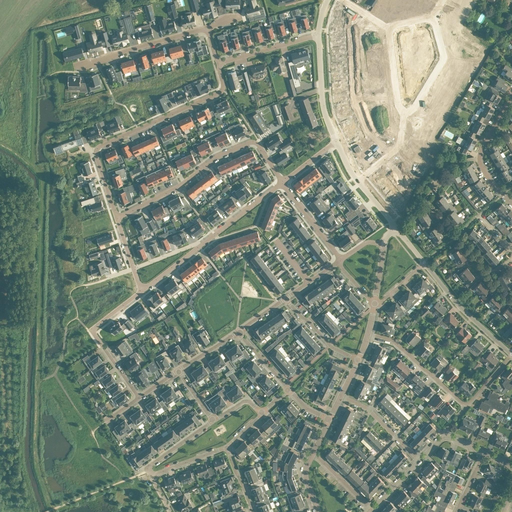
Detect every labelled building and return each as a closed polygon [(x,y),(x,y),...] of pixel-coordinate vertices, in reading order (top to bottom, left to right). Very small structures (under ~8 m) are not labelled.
[(196,0),(190,0),(194,12),(199,10),(196,0)] [(206,5),(202,6),(204,13),(205,16),(206,16),(207,16),(209,15),(210,17),(216,15),(217,15),(215,7),(222,5),(221,0),(215,0),(216,0),(215,1),(206,3),(207,5),(206,5)] [(227,0),(226,0),(227,9),(239,8),(238,0),(227,0)] [(426,0),(427,0),(425,5),(430,8),(431,8),(433,5),(432,5),(434,0),(426,0)] [(412,1),(406,2),(408,9),(411,8),(412,15),(415,14),(415,15),(418,14),(418,13),(416,3),(413,4),(412,1)] [(379,2),(375,8),(378,9),(377,12),(382,15),(381,16),(384,17),(385,17),(389,12),(384,9),(385,6),(379,2)] [(399,7),(396,8),(398,18),(398,19),(402,18),(401,17),(404,17),(402,10),(406,9),(404,3),(398,4),(399,7)] [(150,4),(145,5),(150,21),(155,19),(150,4)] [(251,8),(246,9),(247,15),(248,15),(249,16),(254,15),(255,20),(265,17),(263,8),(259,10),(258,6),(256,6),(255,4),(251,5),(251,8)] [(174,5),(167,7),(169,13),(170,12),(172,18),(178,17),(174,5)] [(335,16),(334,22),(337,22),(336,25),(343,27),(344,19),(341,18),(342,13),(336,12),(335,12),(334,16),(335,16)] [(182,20),(184,27),(188,26),(188,27),(192,26),(192,25),(196,23),(194,16),(192,17),(191,14),(185,16),(186,18),(182,20)] [(306,14),(297,17),(299,23),(302,22),(304,28),(310,27),(308,21),(309,21),(308,17),(307,17),(306,14)] [(450,15),(445,23),(449,25),(454,17),(450,15)] [(131,16),(123,18),(128,35),(135,33),(131,16)] [(297,17),(288,19),(286,20),(286,23),(289,23),(292,32),(293,32),(294,32),(297,31),(297,30),(298,30),(296,23),(299,23),(297,17)] [(454,17),(449,25),(452,28),(458,19),(454,17)] [(101,19),(85,23),(86,29),(96,27),(96,30),(103,29),(101,19)] [(458,19),(452,28),(456,30),(461,22),(458,19)] [(270,24),(265,26),(268,39),(270,38),(270,39),(275,38),(274,37),(275,37),(273,30),(276,29),(273,20),(270,21),(270,24)] [(286,20),(277,23),(280,35),(282,35),(282,36),(286,35),(286,34),(284,27),(287,26),(286,23),(286,20)] [(160,25),(162,34),(167,32),(168,33),(172,31),(176,30),(177,30),(174,21),(168,23),(168,22),(160,24),(160,25)] [(461,22),(456,30),(460,33),(465,24),(461,22)] [(264,33),(262,24),(259,25),(259,28),(257,28),(258,31),(254,32),(257,42),(258,41),(259,43),(263,41),(263,40),(261,33),(264,33)] [(78,25),(70,27),(72,33),(74,32),(74,33),(80,32),(78,25)] [(143,30),(138,31),(141,40),(154,36),(151,28),(150,25),(142,27),(143,30)] [(332,36),(331,36),(332,40),(332,39),(344,39),(345,39),(345,33),(346,33),(345,29),(339,30),(339,33),(332,33),(332,36)] [(251,30),(242,32),(245,45),(247,45),(247,46),(251,45),(251,44),(252,43),(250,37),(253,36),(251,30)] [(118,36),(113,37),(114,43),(117,43),(117,45),(120,44),(120,46),(125,44),(124,43),(129,42),(126,33),(123,34),(122,31),(117,33),(118,36)] [(92,43),(87,44),(90,53),(103,49),(103,47),(105,46),(110,45),(106,32),(101,33),(103,39),(97,41),(96,36),(90,38),(92,43)] [(463,32),(458,40),(462,42),(467,34),(463,32)] [(241,39),(239,33),(230,36),(234,48),(235,48),(236,49),(240,48),(240,47),(238,40),(241,39)] [(224,34),(223,35),(224,37),(219,39),(220,42),(219,42),(220,47),(221,46),(222,52),(229,50),(227,43),(230,42),(227,34),(224,34)] [(467,34),(462,42),(466,45),(471,36),(467,34)] [(471,36),(466,45),(470,47),(475,39),(471,36)] [(371,45),(368,45),(369,49),(375,48),(374,45),(381,44),(381,38),(370,39),(371,45)] [(344,39),(332,39),(333,46),(340,45),(340,49),(346,48),(346,45),(344,45),(344,39)] [(475,39),(470,47),(473,49),(479,41),(475,39)] [(200,40),(194,41),(197,52),(202,50),(204,55),(208,53),(206,45),(202,46),(200,40)] [(194,41),(187,43),(190,52),(196,50),(194,41)] [(479,41),(473,49),(477,52),(482,43),(479,41)] [(482,43),(477,52),(481,54),(486,46),(482,43)] [(181,45),(175,46),(178,57),(184,55),(181,45)] [(175,46),(169,48),(171,55),(168,56),(170,62),(174,61),(173,58),(178,57),(175,46)] [(486,46),(481,54),(485,57),(490,48),(486,46)] [(68,60),(65,61),(66,61),(84,56),(82,47),(74,49),(66,52),(67,55),(66,56),(68,60)] [(166,63),(170,62),(168,56),(165,57),(163,50),(158,51),(160,62),(166,60),(166,63)] [(293,61),(288,62),(295,87),(301,86),(296,68),(306,65),(304,60),(310,58),(307,50),(291,54),(293,61)] [(333,54),(332,54),(333,59),(334,59),(334,60),(337,60),(337,61),(342,60),(342,59),(347,59),(346,50),(340,50),(340,53),(333,54)] [(155,63),(160,62),(158,51),(152,53),(155,63)] [(375,52),(369,52),(369,56),(372,56),(373,61),(383,60),(383,54),(376,55),(375,52)] [(145,54),(140,56),(139,57),(142,64),(138,65),(140,72),(144,71),(143,68),(149,66),(148,63),(149,62),(148,59),(147,59),(146,55),(145,55),(145,54)] [(282,57),(274,59),(275,62),(271,64),(272,70),(277,69),(278,73),(287,71),(285,66),(282,57)] [(133,59),(128,61),(130,71),(136,70),(133,59)] [(455,59),(452,64),(460,69),(462,64),(455,59)] [(374,67),(371,67),(371,71),(378,70),(377,67),(384,66),(384,63),(385,63),(384,60),(383,60),(373,61),(374,67)] [(130,71),(128,61),(122,63),(125,73),(130,71)] [(203,74),(207,72),(203,64),(199,66),(203,74)] [(334,71),(333,71),(333,74),(334,74),(347,73),(347,67),(347,64),(341,64),(341,67),(334,68),(334,71)] [(452,64),(449,69),(457,73),(460,69),(452,64)] [(502,70),(503,70),(501,74),(503,76),(511,81),(511,79),(511,68),(506,64),(502,70)] [(264,65),(251,68),(253,76),(255,76),(256,79),(264,77),(263,74),(267,73),(264,65)] [(117,77),(119,81),(123,79),(121,71),(116,73),(113,67),(106,69),(111,80),(117,77)] [(449,69),(446,73),(454,78),(457,73),(449,69)] [(236,70),(228,72),(232,89),(240,87),(238,79),(244,78),(246,88),(251,86),(247,71),(242,72),(243,74),(237,76),(236,70)] [(87,83),(89,91),(93,90),(95,89),(94,86),(100,84),(101,83),(100,79),(99,80),(97,73),(96,74),(96,73),(92,74),(92,75),(88,76),(90,82),(87,83)] [(347,73),(334,74),(335,80),(342,80),(342,83),(348,83),(348,79),(347,79),(347,73)] [(378,73),(372,74),(372,78),(375,77),(376,83),(386,82),(387,82),(387,78),(386,78),(385,76),(378,77),(378,73)] [(446,73),(444,78),(451,82),(454,78),(446,73)] [(73,76),(69,76),(68,85),(69,85),(69,89),(77,90),(77,85),(80,85),(80,91),(87,91),(85,83),(81,83),(81,76),(76,76),(74,76),(73,76)] [(505,81),(503,79),(498,76),(495,80),(497,82),(494,86),(504,92),(508,86),(504,83),(505,81)] [(444,78),(441,82),(448,87),(451,82),(444,78)] [(196,80),(187,85),(189,89),(190,92),(191,92),(191,91),(195,89),(197,95),(204,92),(204,91),(209,89),(207,84),(202,87),(200,82),(197,83),(196,81),(197,81),(196,80)] [(377,89),(374,89),(374,93),(380,92),(380,89),(387,88),(386,82),(376,83),(377,89)] [(294,83),(288,85),(291,96),(297,95),(294,83)] [(342,89),(335,90),(335,96),(348,95),(348,89),(348,86),(342,86),(342,89)] [(435,89),(433,92),(434,92),(443,98),(446,93),(448,94),(450,91),(444,88),(443,91),(437,87),(435,90),(435,89)] [(489,98),(493,100),(498,103),(501,97),(497,95),(499,92),(491,87),(488,93),(491,95),(489,98)] [(172,92),(167,94),(170,101),(175,99),(177,104),(189,99),(185,92),(178,96),(177,93),(173,95),(172,92)] [(434,92),(431,97),(437,101),(435,104),(440,107),(442,104),(440,103),(443,98),(434,92)] [(159,107),(156,109),(158,113),(161,112),(162,113),(169,109),(165,100),(166,100),(168,102),(170,101),(167,94),(166,94),(161,96),(162,97),(156,100),(159,107)] [(335,96),(335,99),(336,99),(336,102),(343,102),(343,105),(349,105),(349,101),(348,101),(348,95),(335,96)] [(381,95),(374,96),(375,100),(378,99),(379,105),(389,104),(388,98),(381,99),(381,95)] [(299,101),(309,128),(317,125),(308,97),(299,101)] [(226,99),(215,105),(218,113),(224,110),(225,113),(231,110),(230,107),(226,99)] [(485,107),(484,109),(492,114),(495,108),(491,106),(493,104),(487,100),(484,106),(485,107)] [(379,111),(376,111),(377,114),(383,114),(383,110),(390,110),(389,107),(390,107),(390,103),(389,104),(379,105),(379,111)] [(288,104),(281,107),(284,116),(291,113),(288,104)] [(427,104),(424,109),(433,114),(436,109),(438,111),(440,108),(435,104),(433,107),(427,104)] [(279,113),(275,114),(279,125),(285,123),(279,107),(277,107),(279,113)] [(481,112),(478,116),(484,120),(486,117),(489,119),(492,114),(484,109),(480,107),(479,110),(481,112)] [(206,119),(212,116),(208,108),(202,110),(206,119)] [(422,112),(421,114),(427,117),(425,120),(430,124),(432,121),(430,119),(433,114),(424,109),(423,108),(421,111),(422,112)] [(339,116),(340,120),(341,120),(348,117),(349,120),(355,118),(351,109),(339,115),(339,116)] [(206,119),(202,110),(196,113),(200,121),(206,119)] [(257,112),(249,117),(260,134),(268,130),(263,121),(264,121),(260,116),(259,116),(257,112)] [(118,124),(122,123),(119,115),(115,117),(117,121),(106,125),(109,133),(120,130),(118,124)] [(190,116),(185,118),(189,128),(194,125),(190,116)] [(477,122),(475,125),(483,129),(486,124),(483,122),(484,120),(478,116),(475,122),(477,122)] [(189,128),(185,118),(179,121),(184,130),(189,128)] [(351,125),(345,128),(347,133),(359,128),(356,122),(357,122),(355,119),(350,122),(351,125)] [(386,119),(385,127),(388,127),(387,133),(393,133),(394,133),(394,130),(394,123),(392,123),(392,120),(386,119)] [(99,131),(103,130),(100,122),(96,123),(98,128),(87,132),(90,140),(101,136),(99,131)] [(470,122),(466,130),(469,132),(475,135),(477,133),(480,134),(483,129),(475,125),(470,122)] [(175,130),(172,123),(167,126),(172,137),(177,135),(178,136),(181,134),(179,128),(175,130)] [(234,124),(228,127),(232,136),(236,134),(237,137),(246,133),(242,126),(236,129),(234,124)] [(163,142),(173,138),(172,137),(167,126),(166,126),(165,125),(162,127),(162,128),(161,128),(164,135),(161,136),(163,142)] [(229,128),(225,130),(226,132),(221,134),(225,144),(226,144),(227,144),(230,143),(230,142),(227,135),(231,133),(229,128)] [(347,133),(346,134),(348,137),(349,136),(350,139),(356,136),(358,139),(363,136),(362,133),(361,133),(359,128),(347,133)] [(78,130),(73,132),(74,136),(76,139),(81,137),(80,134),(79,134),(78,130)] [(475,135),(469,132),(466,137),(468,138),(466,141),(474,145),(477,140),(474,138),(475,135)] [(214,134),(210,136),(213,142),(217,140),(220,146),(225,144),(221,134),(215,137),(214,134)] [(278,135),(266,143),(270,150),(280,143),(278,140),(281,139),(278,135)] [(159,145),(156,136),(151,138),(155,147),(159,145)] [(208,141),(203,143),(207,153),(212,150),(209,143),(213,142),(210,136),(206,138),(208,141)] [(155,147),(151,138),(146,140),(151,150),(155,148),(155,147)] [(76,139),(54,147),(56,154),(78,146),(76,139)] [(291,139),(280,146),(282,150),(282,149),(293,143),(291,139)] [(466,141),(463,139),(462,142),(464,143),(461,147),(459,146),(457,149),(465,154),(468,148),(471,150),(474,145),(466,141)] [(151,150),(146,140),(141,142),(145,151),(146,152),(151,150)] [(383,141),(378,144),(383,150),(387,146),(383,141)] [(145,151),(141,142),(137,144),(141,153),(145,151)] [(196,143),(193,145),(194,149),(195,150),(199,149),(202,155),(202,156),(206,154),(206,153),(207,153),(203,143),(202,142),(197,144),(196,143)] [(279,160),(277,161),(280,165),(289,159),(286,153),(289,151),(287,150),(291,147),(292,149),(295,147),(293,143),(282,149),(282,150),(279,151),(282,155),(278,158),(279,160)] [(491,153),(497,149),(499,148),(497,143),(489,148),(491,150),(490,151),(491,153)] [(123,147),(122,147),(127,158),(132,156),(133,158),(136,156),(133,149),(130,150),(128,145),(127,145),(126,144),(122,146),(123,147)] [(141,153),(137,144),(132,147),(133,149),(136,155),(141,153)] [(378,144),(374,148),(378,153),(383,150),(378,144)] [(374,148),(369,152),(374,157),(378,153),(374,148)] [(124,161),(121,154),(118,156),(115,149),(106,153),(109,161),(117,158),(120,163),(124,161)] [(192,153),(186,156),(191,165),(196,163),(193,156),(197,155),(195,150),(194,149),(190,151),(192,153)] [(497,149),(491,153),(490,154),(492,156),(491,157),(491,158),(500,153),(497,149)] [(252,150),(247,152),(252,162),(257,160),(252,150)] [(247,152),(242,155),(247,164),(252,162),(247,152)] [(369,152),(365,155),(370,161),(374,157),(369,152)] [(500,153),(491,158),(492,159),(493,158),(496,163),(503,158),(500,153)] [(242,155),(238,157),(242,167),(247,164),(242,155)] [(365,155),(361,159),(365,165),(370,161),(365,155)] [(177,164),(180,170),(185,167),(181,158),(181,156),(175,159),(175,158),(171,159),(173,165),(177,164)] [(186,156),(181,158),(185,167),(191,165),(186,156)] [(238,157),(233,159),(237,169),(242,167),(238,157)] [(503,158),(496,163),(498,165),(496,166),(498,168),(499,167),(506,163),(503,158)] [(233,159),(228,162),(232,171),(237,169),(233,159)] [(327,159),(321,164),(325,169),(322,172),(326,177),(327,178),(332,174),(330,171),(334,168),(330,164),(331,163),(328,159),(327,160),(327,159)] [(509,161),(506,163),(499,167),(500,170),(499,171),(500,172),(507,168),(507,169),(511,166),(509,161)] [(79,182),(77,182),(81,181),(86,179),(85,175),(92,173),(89,165),(90,164),(89,162),(88,162),(81,164),(84,172),(81,173),(82,174),(78,176),(79,182)] [(228,162),(223,164),(227,173),(232,171),(228,162)] [(219,170),(215,171),(217,173),(220,177),(227,173),(223,164),(218,166),(219,170)] [(463,168),(466,173),(473,169),(472,166),(473,166),(472,164),(463,168)] [(173,175),(169,165),(164,167),(168,177),(173,175)] [(141,166),(129,171),(130,173),(131,175),(132,175),(142,171),(143,170),(142,168),(141,166)] [(168,177),(164,167),(159,169),(164,179),(168,177)] [(117,175),(112,176),(116,187),(123,184),(120,176),(126,174),(124,168),(118,170),(118,171),(116,172),(117,175)] [(473,169),(466,173),(468,178),(476,174),(474,171),(476,170),(474,168),(473,169)] [(501,178),(502,178),(510,173),(507,169),(507,168),(500,172),(499,173),(501,176),(500,176),(501,178)] [(159,169),(154,172),(159,182),(164,179),(159,169)] [(316,169),(312,172),(318,180),(322,177),(323,178),(326,177),(322,172),(322,171),(319,173),(316,169)] [(264,184),(271,179),(266,171),(261,174),(259,170),(252,174),(255,180),(260,177),(264,184)] [(159,182),(154,172),(150,174),(154,184),(159,182)] [(212,172),(208,175),(214,184),(221,179),(220,177),(217,173),(215,175),(212,172)] [(312,172),(308,176),(314,183),(318,180),(312,172)] [(382,173),(374,180),(377,184),(386,177),(382,173)] [(477,173),(476,174),(468,178),(470,183),(478,179),(477,176),(478,175),(477,173)] [(511,177),(511,176),(510,173),(502,178),(504,180),(503,181),(504,183),(511,177)] [(154,184),(150,174),(145,176),(149,186),(154,184)] [(208,175),(204,178),(209,186),(213,183),(214,184),(208,175)] [(308,176),(303,179),(309,187),(314,183),(308,176)] [(143,180),(137,182),(143,194),(148,192),(146,186),(148,185),(145,177),(142,179),(143,180)] [(386,177),(377,184),(381,189),(390,181),(386,177)] [(86,179),(81,181),(83,186),(85,185),(87,191),(88,191),(89,195),(97,193),(95,188),(96,187),(95,185),(93,181),(90,182),(89,178),(86,179)] [(204,178),(200,181),(205,189),(209,186),(204,178)] [(473,185),(476,189),(483,184),(483,183),(481,181),(482,180),(481,178),(473,185)] [(303,179),(299,182),(305,190),(309,187),(303,179)] [(342,180),(334,186),(339,192),(346,186),(342,180)] [(200,181),(196,184),(201,192),(205,189),(200,181)] [(244,185),(240,188),(247,197),(247,198),(250,196),(249,195),(252,194),(247,188),(250,186),(246,181),(243,183),(244,185)] [(390,181),(381,189),(385,193),(393,186),(390,181)] [(299,182),(295,185),(301,193),(305,190),(299,182)] [(483,184),(476,189),(480,193),(486,187),(484,185),(486,184),(484,182),(483,183),(483,184)] [(129,190),(118,193),(122,204),(129,202),(133,200),(129,190),(136,187),(135,184),(128,186),(129,190)] [(196,184),(191,187),(198,196),(202,193),(196,184)] [(393,186),(385,193),(388,197),(396,191),(393,187),(393,186)] [(191,187),(187,191),(190,195),(188,196),(194,204),(196,203),(194,199),(198,196),(191,187)] [(489,188),(487,187),(486,187),(480,193),(483,197),(490,192),(488,189),(489,188)] [(234,190),(232,192),(235,197),(238,195),(242,201),(247,197),(240,188),(239,188),(235,192),(234,190)] [(396,191),(388,197),(392,202),(400,195),(396,191)] [(490,192),(483,197),(487,201),(493,196),(491,193),(492,192),(491,191),(490,192)] [(442,192),(437,197),(439,199),(436,202),(439,206),(446,201),(450,198),(446,194),(444,195),(442,192)] [(316,200),(310,204),(314,209),(324,201),(320,196),(321,196),(319,193),(314,197),(316,200)] [(233,194),(226,200),(233,209),(238,205),(235,202),(237,200),(235,197),(233,194)] [(342,194),(336,199),(339,203),(345,198),(342,194)] [(285,202),(280,195),(273,200),(280,206),(285,202)] [(400,195),(392,202),(395,206),(402,200),(399,196),(400,196),(400,195)] [(181,199),(179,196),(174,199),(178,207),(179,209),(189,204),(184,197),(181,199)] [(348,199),(344,201),(352,212),(360,205),(353,196),(349,199),(348,199)] [(94,197),(81,201),(82,206),(90,203),(93,212),(98,210),(98,211),(104,209),(101,201),(96,203),(94,197)] [(446,201),(439,206),(443,211),(446,208),(448,211),(453,207),(450,202),(451,201),(450,198),(446,201)] [(173,209),(178,207),(174,199),(169,202),(173,209)] [(402,200),(395,206),(399,211),(408,203),(404,199),(402,200)] [(219,206),(218,206),(223,212),(224,212),(226,210),(228,213),(230,211),(233,209),(226,200),(219,206)] [(278,211),(280,206),(273,200),(271,202),(269,207),(278,211)] [(314,209),(313,209),(314,210),(315,212),(316,211),(317,213),(323,209),(325,211),(330,208),(328,205),(327,205),(324,202),(324,201),(314,209)] [(497,215),(499,213),(506,207),(502,204),(493,211),(497,215)] [(164,208),(162,205),(157,207),(162,218),(170,214),(166,207),(164,208)] [(335,213),(340,210),(336,205),(331,208),(335,213)] [(216,208),(211,212),(213,214),(218,221),(218,220),(219,221),(221,220),(220,219),(223,217),(221,214),(223,212),(218,206),(216,208)] [(154,214),(151,215),(154,222),(163,218),(157,207),(152,210),(154,214)] [(278,211),(269,207),(267,212),(276,215),(278,211)] [(447,216),(451,220),(458,215),(456,212),(457,211),(453,207),(448,211),(450,213),(447,216)] [(506,207),(499,213),(501,216),(500,217),(501,218),(509,211),(506,207)] [(509,211),(501,218),(501,219),(503,217),(505,219),(503,220),(505,222),(506,221),(511,215),(511,210),(511,209),(509,211)] [(328,216),(323,220),(326,225),(335,218),(332,213),(333,212),(331,210),(326,214),(328,216)] [(347,217),(346,218),(348,221),(350,220),(357,214),(355,211),(347,217)] [(420,219),(422,222),(429,217),(426,212),(423,214),(421,211),(415,215),(419,220),(420,219)] [(276,215),(267,212),(265,217),(274,220),(276,215)] [(213,214),(208,217),(213,224),(218,221),(213,214)] [(350,220),(353,224),(355,227),(359,224),(356,221),(360,218),(357,214),(350,220)] [(367,215),(359,220),(366,229),(368,227),(370,231),(377,226),(370,217),(369,217),(367,215)] [(458,215),(451,220),(454,225),(457,222),(459,225),(465,221),(461,216),(459,217),(458,215)] [(142,216),(134,219),(140,229),(143,227),(146,233),(151,230),(152,232),(155,231),(158,229),(157,227),(156,225),(155,225),(152,219),(146,223),(142,216)] [(193,223),(201,233),(201,234),(204,232),(203,231),(205,229),(201,224),(203,222),(203,221),(200,217),(197,219),(198,221),(197,222),(194,224),(193,223)] [(274,220),(265,217),(263,222),(272,225),(274,220)] [(422,222),(419,224),(422,229),(424,228),(426,230),(431,226),(430,224),(433,221),(429,217),(422,222)] [(297,218),(290,223),(294,228),(301,222),(297,218)] [(326,225),(326,226),(328,228),(330,230),(336,225),(337,228),(342,224),(340,221),(339,222),(336,218),(335,218),(326,225)] [(272,225),(263,222),(261,227),(270,230),(272,225)] [(301,222),(294,228),(297,232),(304,226),(301,222)] [(188,226),(185,227),(188,233),(191,231),(196,237),(201,233),(193,223),(188,226)] [(350,223),(345,227),(349,233),(350,234),(351,235),(356,231),(350,223)] [(304,226),(297,232),(300,236),(307,230),(304,226)] [(431,234),(432,237),(440,231),(436,227),(433,229),(431,226),(426,230),(429,235),(431,234)] [(177,231),(182,243),(182,244),(185,243),(185,242),(187,241),(185,234),(188,233),(185,227),(184,228),(182,229),(178,231),(177,231)] [(467,236),(472,239),(477,233),(475,231),(476,229),(474,227),(467,236)] [(506,228),(502,232),(505,236),(507,234),(509,233),(510,232),(506,228)] [(307,230),(300,236),(304,241),(311,235),(307,230)] [(172,233),(169,234),(171,240),(174,239),(176,245),(182,243),(177,231),(172,233)] [(261,241),(258,231),(253,233),(256,242),(261,241)] [(443,236),(440,231),(432,237),(434,239),(433,240),(436,245),(442,241),(440,238),(443,236)] [(477,233),(472,239),(476,243),(476,242),(478,245),(484,240),(481,236),(479,234),(480,232),(479,231),(477,233)] [(256,242),(253,233),(248,234),(251,244),(256,242)] [(341,237),(337,240),(341,245),(341,246),(343,248),(344,249),(345,248),(345,249),(348,247),(348,246),(351,244),(354,241),(349,235),(350,234),(349,233),(342,238),(341,237)] [(107,235),(97,238),(99,245),(105,243),(106,247),(110,245),(109,242),(114,240),(112,234),(107,236),(107,235)] [(166,236),(160,239),(162,243),(165,250),(166,249),(166,250),(170,248),(171,247),(168,241),(171,240),(169,234),(168,234),(165,235),(166,236)] [(251,244),(248,234),(243,236),(246,246),(251,244)] [(246,246),(243,236),(237,238),(241,247),(246,246)] [(157,238),(149,242),(149,243),(153,254),(155,254),(159,253),(159,252),(157,245),(160,244),(157,238)] [(241,247),(237,238),(232,239),(235,249),(241,247)] [(478,245),(481,249),(488,244),(486,241),(487,239),(486,238),(484,240),(478,245)] [(235,249),(232,239),(227,241),(230,251),(235,249)] [(315,240),(308,245),(311,250),(318,244),(315,240)] [(230,251),(227,241),(219,244),(224,253),(230,251)] [(488,244),(481,249),(484,253),(491,247),(489,245),(491,243),(490,242),(488,244)] [(145,243),(136,247),(138,250),(137,250),(138,254),(139,254),(141,259),(147,257),(144,250),(147,249),(146,246),(145,243)] [(224,253),(219,244),(213,248),(219,256),(224,253)] [(318,244),(311,250),(314,254),(321,249),(318,244)] [(491,247),(484,253),(483,255),(486,259),(493,253),(491,251),(493,249),(491,248),(491,247)] [(219,256),(213,248),(209,252),(215,260),(219,256)] [(455,248),(447,252),(449,255),(451,254),(454,259),(455,258),(464,253),(461,248),(457,250),(455,248)] [(321,249),(314,254),(317,258),(324,253),(321,249)] [(103,250),(89,254),(91,259),(99,257),(99,256),(100,256),(102,260),(106,259),(104,252),(103,250)] [(493,253),(486,259),(490,263),(496,257),(494,254),(496,253),(495,251),(493,253)] [(108,253),(107,253),(112,267),(112,266),(116,265),(118,269),(123,267),(122,265),(124,265),(121,256),(114,259),(112,252),(108,254),(108,253)] [(262,257),(259,253),(251,259),(254,263),(262,257)] [(324,253),(317,258),(321,263),(328,257),(324,253)] [(467,259),(464,253),(455,258),(459,263),(457,265),(457,266),(458,267),(464,264),(463,261),(467,259)] [(496,257),(490,263),(493,266),(500,261),(497,258),(499,257),(498,255),(496,257)] [(202,257),(197,260),(203,267),(207,264),(202,257)] [(265,261),(262,257),(254,263),(257,267),(265,261)] [(198,261),(193,264),(200,272),(199,271),(203,268),(204,269),(198,261)] [(269,266),(265,261),(257,267),(261,272),(269,266)] [(95,268),(91,270),(93,276),(97,274),(98,275),(106,272),(102,262),(94,264),(95,268)] [(193,264),(189,267),(196,276),(195,275),(200,272),(193,264)] [(272,270),(269,266),(261,272),(264,276),(272,270)] [(189,267),(185,270),(192,279),(196,276),(189,267)] [(463,279),(471,273),(467,268),(463,271),(461,268),(453,275),(454,276),(456,277),(460,281),(463,279)] [(185,270),(180,274),(187,283),(192,279),(185,270)] [(275,274),(272,270),(264,276),(267,280),(275,274)] [(498,277),(500,281),(508,277),(506,274),(509,273),(507,271),(498,277)] [(475,277),(471,273),(463,279),(467,283),(466,285),(468,287),(474,282),(472,280),(475,277)] [(279,278),(275,274),(267,280),(271,285),(279,278)] [(329,279),(336,288),(343,283),(342,282),(340,280),(337,277),(335,278),(334,276),(329,279)] [(508,277),(500,281),(503,286),(510,282),(509,279),(511,278),(510,276),(508,277)] [(282,283),(279,278),(271,285),(274,289),(282,283)] [(171,280),(169,282),(177,292),(182,289),(185,287),(181,282),(178,284),(174,279),(172,280),(171,280)] [(325,282),(331,291),(336,288),(329,279),(325,282)] [(418,282),(425,290),(428,287),(430,289),(431,290),(432,289),(434,287),(426,279),(424,281),(422,279),(420,281),(419,281),(418,282)] [(510,282),(503,286),(505,291),(511,286),(511,284),(511,283),(511,280),(511,282),(510,282)] [(474,288),(479,293),(485,286),(481,281),(478,284),(476,282),(470,288),(469,289),(472,291),(474,288)] [(169,282),(165,286),(169,291),(167,293),(170,298),(173,296),(177,292),(169,282)] [(325,282),(320,285),(327,294),(331,291),(325,282)] [(417,291),(415,293),(419,297),(421,295),(419,293),(424,290),(425,291),(425,290),(418,282),(417,283),(416,283),(416,285),(414,287),(417,291)] [(285,287),(282,283),(274,289),(278,294),(285,287)] [(320,285),(316,288),(323,297),(323,298),(328,295),(327,294),(320,285)] [(481,298),(484,301),(489,295),(487,293),(490,290),(485,286),(479,293),(483,297),(481,298)] [(312,291),(317,299),(318,300),(323,297),(316,288),(312,291)] [(313,302),(317,299),(312,291),(308,294),(313,302)] [(345,303),(346,302),(347,301),(354,295),(350,291),(348,293),(346,291),(339,297),(345,303)] [(404,294),(411,301),(415,297),(417,300),(419,298),(419,297),(415,293),(413,295),(409,291),(407,293),(405,293),(405,294),(404,294)] [(153,295),(152,295),(160,305),(165,302),(165,303),(168,300),(164,295),(161,297),(157,292),(153,295)] [(305,300),(302,302),(306,307),(313,302),(308,294),(303,297),(305,300)] [(404,303),(402,305),(405,309),(407,311),(414,305),(411,301),(404,294),(403,295),(403,297),(400,299),(404,303)] [(490,307),(499,299),(494,294),(491,297),(489,295),(484,301),(486,303),(485,304),(489,309),(490,307)] [(150,298),(148,299),(152,305),(150,306),(153,311),(156,309),(160,305),(152,295),(152,296),(152,295),(149,297),(150,298)] [(354,295),(347,301),(346,302),(350,306),(351,305),(358,299),(354,295)] [(358,299),(351,305),(354,309),(361,303),(358,299)] [(499,299),(490,307),(495,312),(497,314),(499,312),(502,308),(500,306),(503,303),(499,299)] [(438,302),(434,305),(431,309),(440,317),(446,309),(438,302)] [(133,314),(130,317),(133,321),(139,317),(139,316),(142,314),(144,316),(148,312),(141,303),(133,309),(134,310),(131,312),(133,314)] [(354,309),(353,310),(359,317),(364,313),(362,310),(365,307),(361,303),(354,309)] [(391,306),(400,316),(405,312),(406,313),(408,311),(407,311),(405,309),(402,305),(399,307),(396,303),(394,305),(392,305),(391,306)] [(385,313),(392,321),(395,318),(397,320),(400,316),(391,306),(390,307),(389,307),(390,308),(385,313)] [(504,307),(502,308),(499,312),(501,315),(502,313),(507,317),(511,311),(511,308),(509,306),(506,309),(504,307)] [(427,308),(420,314),(423,317),(429,311),(427,308)] [(280,313),(285,321),(292,316),(288,312),(286,313),(284,310),(280,313)] [(276,316),(282,325),(287,322),(285,321),(280,313),(276,316)] [(319,319),(322,324),(330,317),(326,313),(319,319)] [(451,313),(447,317),(443,322),(448,326),(449,325),(453,329),(459,322),(455,318),(455,317),(451,313)] [(271,319),(279,329),(283,326),(282,325),(276,316),(271,319)] [(330,317),(322,324),(326,328),(334,321),(330,317)] [(295,324),(292,326),(294,329),(300,324),(295,318),(292,321),(295,324)] [(272,330),(274,332),(279,329),(271,319),(267,322),(273,330),(272,330)] [(120,320),(111,327),(113,331),(114,330),(116,333),(120,330),(122,333),(128,328),(130,332),(135,328),(129,321),(124,326),(120,320)] [(334,321),(326,328),(330,332),(337,325),(334,321)] [(268,333),(272,330),(273,330),(267,322),(263,325),(268,333)] [(383,326),(381,331),(390,334),(391,329),(393,330),(393,329),(395,324),(393,323),(391,323),(388,322),(388,324),(388,326),(388,327),(383,326)] [(258,328),(265,337),(269,334),(268,333),(263,325),(258,328)] [(337,325),(330,332),(333,336),(339,330),(341,333),(346,328),(344,326),(341,329),(337,325)] [(174,327),(170,330),(175,338),(179,336),(174,327)] [(296,333),(299,337),(306,331),(302,327),(296,333)] [(253,336),(259,343),(266,338),(265,337),(258,328),(258,329),(257,329),(257,328),(255,330),(254,331),(256,334),(253,336)] [(472,335),(467,330),(466,331),(462,328),(459,332),(456,334),(459,336),(458,336),(465,342),(472,335)] [(192,334),(197,342),(200,340),(203,345),(210,341),(206,336),(208,334),(206,330),(200,333),(199,330),(192,334)] [(511,332),(508,330),(502,336),(503,336),(502,337),(504,338),(505,337),(505,338),(511,332)] [(306,331),(299,337),(298,338),(302,342),(309,335),(306,331)] [(407,342),(409,344),(411,343),(414,346),(421,338),(419,336),(419,332),(415,332),(413,331),(412,332),(411,332),(407,333),(407,337),(407,338),(406,338),(406,339),(406,340),(406,341),(407,342)] [(135,333),(128,337),(129,337),(130,340),(134,337),(137,341),(141,339),(137,332),(135,333)] [(309,335),(302,342),(305,346),(306,345),(313,339),(309,335)] [(187,342),(187,343),(184,345),(189,354),(190,353),(191,354),(194,352),(193,351),(196,349),(195,347),(197,346),(198,346),(193,338),(187,342)] [(313,339),(306,345),(310,349),(317,343),(313,339)] [(471,352),(476,357),(480,352),(479,351),(484,346),(480,342),(480,341),(477,339),(471,346),(474,349),(471,352)] [(418,347),(420,350),(422,351),(420,354),(421,355),(425,358),(431,352),(427,348),(429,345),(424,340),(418,347)] [(114,348),(120,356),(126,352),(128,355),(133,351),(129,346),(127,348),(122,342),(114,348)] [(320,347),(317,343),(310,349),(309,350),(315,357),(320,352),(318,350),(320,347)] [(174,350),(171,352),(174,357),(173,357),(174,358),(176,361),(177,360),(177,361),(180,359),(180,358),(183,356),(181,353),(183,352),(178,344),(173,348),(174,350)] [(232,348),(238,358),(243,354),(247,359),(250,357),(245,349),(242,351),(237,344),(236,345),(236,344),(235,344),(235,345),(233,346),(232,346),(233,347),(232,348)] [(274,360),(282,353),(278,349),(280,347),(278,344),(271,351),(273,353),(271,355),(274,360)] [(377,346),(375,350),(385,354),(387,349),(389,350),(390,348),(387,347),(386,348),(378,345),(378,347),(377,346)] [(467,345),(461,351),(464,354),(470,347),(467,345)] [(231,358),(228,360),(234,368),(236,366),(232,360),(237,357),(238,358),(232,348),(230,349),(230,348),(229,349),(227,350),(226,351),(227,352),(226,352),(231,358)] [(385,354),(375,350),(374,353),(374,355),(382,359),(384,356),(386,357),(387,355),(385,354)] [(155,357),(163,370),(165,368),(166,369),(169,367),(168,367),(170,365),(169,363),(172,361),(166,351),(155,357)] [(126,363),(131,371),(134,369),(135,370),(140,366),(139,366),(140,365),(138,361),(141,359),(136,352),(130,356),(132,359),(126,363)] [(484,354),(480,359),(483,362),(484,361),(488,365),(486,367),(490,370),(494,367),(493,366),(498,360),(493,356),(494,355),(491,352),(487,357),(484,354)] [(282,353),(274,360),(278,364),(284,358),(285,358),(286,357),(282,353)] [(214,358),(221,368),(226,364),(230,370),(231,370),(233,368),(234,368),(228,360),(225,362),(220,355),(219,355),(219,354),(218,355),(216,356),(215,357),(216,358),(214,358)] [(374,364),(383,369),(383,367),(381,366),(383,363),(381,362),(382,359),(374,355),(373,354),(372,358),(371,360),(375,362),(374,364)] [(88,355),(82,359),(84,361),(86,364),(89,362),(93,367),(93,368),(102,361),(98,356),(97,356),(92,360),(90,357),(89,356),(88,355)] [(440,370),(443,366),(445,367),(449,363),(443,358),(440,361),(436,357),(431,363),(435,367),(436,366),(437,367),(440,370)] [(213,369),(211,371),(216,379),(219,377),(216,372),(221,368),(214,358),(213,359),(212,359),(210,361),(210,360),(209,361),(210,361),(209,361),(210,362),(209,362),(213,369)] [(284,358),(278,364),(282,368),(288,362),(285,358),(284,358)] [(154,360),(147,365),(153,373),(159,368),(154,360)] [(333,364),(331,369),(340,373),(342,368),(339,366),(341,362),(337,360),(336,362),(333,360),(332,363),(333,364)] [(403,362),(400,360),(391,370),(394,372),(396,369),(399,372),(405,365),(405,364),(404,363),(403,362)] [(241,368),(243,371),(246,369),(250,373),(258,365),(254,361),(250,365),(248,362),(241,368)] [(282,368),(285,372),(293,365),(289,361),(288,362),(282,368)] [(480,364),(477,361),(472,367),(475,370),(480,364)] [(367,367),(366,370),(379,376),(382,370),(383,369),(374,364),(373,367),(369,365),(368,367),(367,367)] [(447,367),(444,371),(447,374),(445,376),(452,382),(455,378),(455,379),(458,376),(457,375),(459,372),(455,368),(454,369),(449,364),(447,367)] [(96,367),(91,371),(93,374),(96,372),(100,377),(97,379),(96,380),(109,371),(105,365),(98,370),(96,367)] [(197,369),(203,377),(209,374),(213,381),(216,379),(211,371),(208,373),(203,365),(202,365),(201,365),(199,367),(199,366),(199,367),(198,367),(199,368),(197,369)] [(249,374),(256,380),(260,376),(258,373),(262,370),(258,365),(250,373),(249,374)] [(293,365),(285,372),(289,376),(291,374),(293,376),(299,371),(293,365)] [(406,365),(405,365),(399,372),(402,375),(400,377),(402,380),(405,377),(404,377),(411,369),(408,367),(408,366),(406,365)] [(503,385),(505,388),(511,379),(511,367),(511,368),(510,367),(504,374),(507,376),(505,380),(506,381),(503,385)] [(230,370),(225,374),(227,377),(236,371),(233,368),(231,370),(230,370)] [(140,383),(143,387),(146,385),(146,386),(149,384),(148,383),(149,382),(146,378),(148,376),(145,372),(146,372),(143,369),(136,374),(137,376),(136,377),(138,380),(140,384),(140,383)] [(192,372),(192,373),(198,381),(203,377),(197,369),(196,370),(195,369),(195,370),(193,371),(192,371),(192,372)] [(331,369),(329,374),(337,378),(339,373),(340,373),(331,369),(330,369),(331,369)] [(379,376),(366,370),(364,373),(365,373),(364,375),(368,377),(367,380),(375,384),(379,386),(380,383),(376,381),(379,376)] [(326,373),(323,378),(326,379),(334,383),(335,383),(334,383),(337,378),(329,374),(329,375),(326,373)] [(98,380),(94,382),(96,386),(100,383),(102,381),(106,387),(116,380),(112,374),(110,376),(105,379),(103,376),(98,380)] [(411,374),(404,381),(409,386),(410,384),(413,386),(414,385),(420,378),(420,377),(419,376),(418,376),(416,374),(414,376),(411,374)] [(259,382),(263,386),(271,380),(267,375),(263,379),(260,376),(256,380),(258,383),(259,382)] [(384,381),(390,386),(393,381),(386,376),(384,381)] [(323,378),(320,383),(321,383),(323,385),(323,384),(332,389),(334,383),(326,379),(323,378)] [(421,379),(420,378),(414,385),(417,387),(414,390),(419,395),(424,389),(426,387),(423,385),(425,382),(423,380),(421,379)] [(237,385),(232,389),(238,397),(239,396),(240,397),(241,397),(243,395),(243,394),(244,393),(239,387),(242,385),(238,379),(237,380),(235,381),(237,385)] [(271,380),(263,386),(267,390),(265,392),(268,396),(276,389),(273,386),(275,384),(271,380)] [(358,385),(371,391),(375,384),(367,380),(366,382),(361,380),(360,382),(358,385)] [(399,386),(393,381),(390,386),(396,390),(399,386)] [(476,387),(472,384),(471,383),(469,386),(465,382),(459,388),(462,392),(463,391),(468,396),(476,387)] [(321,383),(318,388),(321,390),(329,394),(332,389),(323,384),(323,385),(321,383)] [(113,396),(115,395),(122,390),(122,389),(123,389),(122,388),(121,386),(120,386),(118,384),(112,388),(110,385),(104,389),(106,393),(109,391),(113,396)] [(357,387),(356,390),(365,395),(367,396),(368,394),(366,393),(368,390),(359,385),(358,387),(357,387)] [(171,387),(167,390),(173,399),(178,396),(179,398),(182,395),(176,387),(173,389),(171,387)] [(424,389),(419,395),(424,399),(426,396),(429,398),(435,391),(430,387),(426,391),(424,389)] [(221,390),(225,395),(227,393),(233,401),(238,397),(232,389),(229,391),(227,389),(226,390),(224,388),(221,390)] [(318,388),(316,393),(318,395),(327,399),(329,394),(321,390),(318,388)] [(173,399),(167,390),(162,394),(165,398),(162,400),(165,405),(167,408),(168,408),(171,406),(169,404),(174,401),(173,399)] [(220,395),(215,399),(221,408),(226,404),(222,397),(225,395),(221,390),(218,392),(220,395)] [(354,395),(365,401),(366,399),(364,398),(365,395),(356,390),(354,393),(355,393),(354,395)] [(486,400),(507,409),(510,402),(506,401),(505,404),(500,401),(501,400),(497,398),(498,394),(491,391),(490,391),(489,391),(488,394),(489,394),(488,397),(490,398),(489,401),(487,400),(486,400)] [(116,400),(120,405),(129,399),(125,393),(118,398),(116,395),(111,399),(113,402),(116,400)] [(314,399),(313,402),(319,405),(320,402),(325,404),(327,399),(318,395),(316,400),(314,399)] [(438,407),(443,402),(442,401),(444,399),(440,395),(438,398),(435,396),(428,404),(431,406),(430,406),(433,409),(435,406),(434,405),(435,405),(438,407)] [(380,405),(383,408),(390,401),(385,396),(378,403),(380,405)] [(156,398),(151,401),(157,410),(162,407),(165,405),(162,400),(159,402),(156,398)] [(220,408),(221,408),(215,399),(211,401),(210,400),(209,401),(207,399),(204,401),(208,407),(211,405),(215,411),(216,411),(217,412),(217,411),(219,410),(220,410),(220,409),(220,408)] [(480,404),(479,407),(479,408),(487,411),(489,408),(493,409),(493,408),(505,413),(507,410),(507,409),(486,400),(486,401),(485,403),(483,402),(482,401),(482,402),(481,404),(480,404)] [(153,414),(157,410),(151,401),(146,405),(151,412),(149,413),(151,416),(153,414)] [(390,401),(383,408),(386,411),(386,410),(388,412),(394,406),(390,401)] [(285,403),(280,408),(282,410),(281,411),(285,416),(288,413),(295,407),(291,402),(287,406),(285,403)] [(449,417),(455,410),(450,404),(445,409),(443,407),(445,404),(438,412),(444,417),(446,414),(449,417)] [(394,406),(388,412),(390,414),(389,414),(392,417),(399,410),(394,406)] [(299,411),(295,407),(288,413),(290,415),(287,418),(291,422),(297,417),(295,414),(299,411)] [(348,408),(346,413),(354,417),(355,415),(354,414),(355,411),(348,408)] [(140,409),(136,412),(142,421),(143,423),(144,424),(148,421),(150,422),(153,420),(147,411),(144,413),(140,409)] [(192,411),(187,414),(189,416),(190,418),(195,425),(200,422),(199,420),(201,418),(196,410),(193,412),(192,411)] [(399,410),(392,417),(395,420),(396,420),(397,421),(404,415),(399,410)] [(142,421),(136,412),(131,416),(134,421),(131,423),(135,428),(143,423),(142,421)] [(483,413),(478,424),(482,426),(487,415),(483,413)] [(404,415),(397,421),(399,423),(402,426),(409,419),(404,415)] [(189,416),(184,420),(185,421),(190,428),(195,425),(190,418),(189,416)] [(474,432),(478,424),(474,422),(475,420),(466,416),(464,418),(459,428),(470,433),(471,430),(474,432)] [(267,421),(273,428),(276,431),(282,425),(277,419),(275,421),(271,417),(267,421)] [(343,417),(341,422),(350,426),(351,424),(349,423),(351,421),(343,417)] [(120,423),(127,434),(135,428),(131,423),(128,425),(125,420),(120,423)] [(184,420),(179,423),(180,425),(185,432),(190,428),(185,421),(184,420)] [(305,420),(301,429),(310,433),(313,428),(311,426),(312,423),(305,420)] [(266,429),(263,431),(268,436),(272,432),(271,430),(273,428),(267,421),(262,425),(266,429)] [(119,440),(127,434),(120,423),(115,427),(119,432),(115,435),(119,439),(119,440)] [(426,427),(432,433),(436,429),(430,423),(426,427)] [(180,425),(175,428),(180,435),(185,432),(180,425)] [(339,426),(337,431),(346,435),(347,433),(345,432),(346,430),(339,426)] [(422,431),(428,437),(432,433),(426,427),(422,431)] [(479,432),(477,436),(480,438),(481,437),(487,440),(489,435),(490,433),(491,434),(493,431),(488,428),(486,431),(480,429),(479,432)] [(253,433),(260,440),(262,438),(264,440),(268,436),(263,431),(261,433),(258,429),(253,433)] [(298,434),(298,435),(308,439),(310,433),(301,429),(299,432),(301,433),(300,435),(298,434)] [(422,431),(420,429),(416,433),(418,435),(424,441),(428,437),(422,431)] [(168,433),(173,440),(178,437),(173,430),(168,433)] [(363,438),(367,443),(374,436),(371,433),(369,432),(366,435),(363,438)] [(503,449),(506,444),(507,442),(500,439),(502,435),(496,432),(492,440),(496,442),(494,445),(503,449)] [(163,437),(168,444),(173,440),(168,433),(163,437)] [(252,441),(250,443),(254,448),(257,446),(255,444),(260,440),(253,433),(249,437),(252,441)] [(158,440),(163,447),(168,444),(163,437),(162,435),(157,438),(158,440)] [(298,435),(295,440),(305,445),(308,439),(298,435)] [(341,441),(342,439),(335,435),(332,440),(341,444),(342,442),(341,441)] [(414,439),(420,445),(424,441),(418,435),(414,439)] [(374,436),(367,443),(372,447),(379,441),(377,439),(374,436)] [(416,449),(420,445),(414,439),(410,443),(416,449)] [(158,451),(163,447),(158,440),(153,444),(158,451)] [(302,451),(305,445),(295,440),(292,446),(302,451)] [(248,445),(244,441),(240,445),(248,454),(254,448),(250,443),(248,445)] [(379,441),(372,447),(377,452),(384,445),(381,442),(380,443),(379,441)] [(353,447),(355,449),(358,452),(360,450),(362,448),(360,446),(358,445),(357,444),(355,445),(353,447)] [(140,449),(147,459),(151,455),(146,448),(144,445),(140,449)] [(146,448),(151,455),(157,452),(152,445),(146,448)] [(242,456),(246,452),(240,445),(236,449),(239,453),(237,455),(241,460),(243,458),(242,456)] [(444,459),(447,461),(450,455),(447,453),(449,450),(443,447),(441,451),(439,450),(437,455),(445,459),(444,459)] [(135,452),(142,462),(147,459),(140,449),(135,452)] [(289,452),(287,456),(297,460),(300,454),(292,450),(290,453),(289,452)] [(330,459),(339,468),(341,471),(340,472),(342,473),(343,472),(345,474),(351,468),(331,450),(326,456),(328,458),(327,459),(329,460),(330,459)] [(458,452),(455,451),(453,457),(450,455),(447,462),(452,465),(454,461),(458,463),(460,457),(462,457),(461,455),(462,454),(460,453),(460,452),(458,452)] [(134,452),(127,457),(130,463),(133,461),(137,466),(142,463),(142,462),(135,452),(134,452)] [(398,456),(404,462),(408,457),(402,452),(398,456)] [(284,461),(286,462),(294,466),(297,460),(287,456),(284,461)] [(394,460),(400,465),(404,462),(398,456),(394,460)] [(216,474),(218,473),(219,473),(223,472),(222,468),(227,466),(223,457),(213,461),(217,470),(215,470),(216,474)] [(466,467),(469,468),(472,464),(473,464),(474,461),(473,461),(473,460),(467,457),(466,460),(463,458),(459,467),(464,469),(466,467)] [(391,464),(396,469),(400,465),(394,460),(391,464)] [(283,465),(283,471),(294,471),(294,466),(286,462),(285,465),(283,465)] [(427,467),(434,473),(436,471),(438,473),(442,469),(445,472),(446,470),(444,469),(441,467),(440,465),(437,467),(432,462),(427,467)] [(246,471),(245,471),(247,477),(256,474),(259,472),(260,472),(258,467),(257,467),(256,463),(254,464),(249,466),(250,469),(246,471)] [(387,468),(393,473),(396,469),(391,464),(387,468)] [(196,468),(198,472),(200,476),(206,474),(208,477),(214,475),(211,467),(207,468),(206,465),(203,466),(202,465),(196,468)] [(495,481),(499,472),(497,472),(499,468),(495,465),(494,467),(489,465),(488,468),(487,467),(487,468),(486,468),(484,472),(490,475),(489,478),(495,481)] [(372,467),(370,470),(372,472),(366,479),(368,481),(377,472),(372,467)] [(428,477),(426,479),(429,482),(434,477),(432,476),(434,473),(427,467),(423,471),(428,477)] [(389,477),(393,473),(387,468),(383,472),(389,477)] [(193,477),(190,470),(186,472),(186,473),(179,475),(179,476),(179,477),(180,480),(181,480),(182,483),(193,479),(194,480),(196,479),(195,476),(193,477)] [(352,470),(346,476),(350,479),(356,474),(352,470)] [(447,480),(446,482),(456,487),(458,482),(461,484),(464,478),(446,470),(445,472),(443,475),(445,476),(446,474),(450,477),(448,481),(447,480)] [(284,480),(285,479),(294,476),(294,471),(283,471),(283,477),(284,480)] [(256,474),(247,477),(249,483),(250,483),(255,481),(256,484),(263,481),(261,478),(258,479),(256,474)] [(356,474),(350,479),(354,483),(360,477),(356,474)] [(168,489),(169,488),(169,489),(172,488),(172,487),(174,487),(175,489),(181,486),(178,478),(175,479),(174,476),(164,480),(166,485),(167,485),(168,489)] [(223,484),(224,487),(233,484),(232,482),(233,482),(231,477),(226,479),(225,476),(221,478),(220,476),(216,477),(217,479),(214,480),(215,483),(218,482),(219,484),(219,485),(220,485),(221,485),(223,484)] [(285,483),(286,486),(296,482),(294,476),(285,479),(286,482),(285,483)] [(414,482),(420,488),(422,485),(425,488),(430,483),(429,482),(426,479),(424,478),(422,480),(421,479),(420,479),(418,476),(415,479),(416,480),(414,482)] [(360,477),(354,483),(358,487),(364,481),(360,477)] [(378,477),(369,486),(363,492),(369,498),(371,495),(372,496),(374,494),(373,494),(381,485),(382,486),(384,484),(383,484),(384,483),(384,482),(378,477)] [(480,480),(476,488),(485,492),(488,487),(491,489),(494,483),(486,479),(485,482),(480,480)] [(252,489),(254,495),(264,491),(266,490),(263,481),(256,484),(257,487),(252,489)] [(360,490),(361,492),(362,491),(363,492),(369,486),(364,481),(358,487),(360,489),(360,490)] [(298,488),(296,482),(286,486),(287,489),(289,488),(290,491),(298,488)] [(412,490),(410,492),(416,497),(420,493),(418,490),(420,488),(414,482),(412,484),(411,483),(409,486),(411,488),(411,489),(412,490)] [(436,490),(454,499),(457,494),(453,492),(456,487),(446,482),(445,484),(446,485),(444,490),(440,488),(441,486),(438,485),(436,490)] [(222,499),(223,498),(232,495),(234,494),(233,491),(236,490),(234,486),(233,486),(233,484),(224,487),(225,490),(223,491),(223,492),(222,494),(223,495),(220,496),(222,499)] [(437,500),(436,503),(446,507),(448,502),(452,504),(454,499),(436,490),(433,495),(436,496),(436,495),(441,497),(439,501),(437,500)] [(261,499),(262,502),(269,499),(267,494),(265,494),(264,491),(254,495),(256,501),(261,499)] [(399,495),(406,502),(410,497),(412,499),(413,498),(418,503),(420,504),(422,503),(416,497),(410,492),(408,494),(404,491),(399,495)] [(295,496),(294,493),(287,495),(290,504),(293,503),(303,499),(300,494),(295,496)] [(188,500),(184,494),(183,495),(182,495),(179,497),(177,498),(179,501),(181,504),(179,505),(181,507),(180,508),(179,509),(180,511),(181,511),(182,511),(187,509),(188,510),(193,507),(189,499),(188,500)] [(474,494),(472,498),(473,499),(470,505),(476,507),(478,508),(479,509),(481,504),(480,503),(482,498),(474,494)] [(230,503),(231,506),(241,502),(240,499),(239,500),(238,496),(233,498),(232,495),(223,498),(225,502),(226,501),(227,503),(230,503)] [(401,506),(406,502),(399,495),(395,500),(399,504),(396,506),(401,511),(403,508),(401,506)] [(258,507),(260,511),(262,511),(272,508),(269,499),(262,502),(263,505),(258,507)] [(295,509),(292,510),(293,511),(295,511),(300,510),(299,507),(305,505),(303,499),(293,503),(295,509)] [(238,511),(243,509),(242,505),(241,502),(231,506),(232,509),(230,511),(238,511)] [(398,510),(390,502),(386,506),(392,511),(397,511),(398,511),(398,510)] [(424,509),(429,511),(443,511),(446,507),(436,503),(435,505),(437,505),(435,510),(430,508),(431,506),(429,505),(427,508),(425,507),(424,509)]
